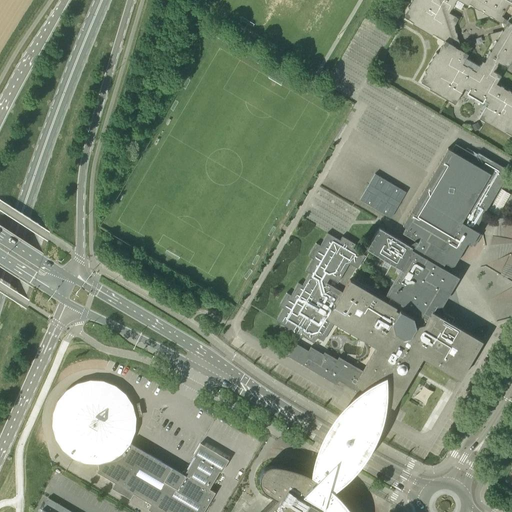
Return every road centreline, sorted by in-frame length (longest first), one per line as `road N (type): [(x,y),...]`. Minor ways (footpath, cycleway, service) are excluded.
road 1 (secondary): [(430,487),(73,279)]
road 2 (secondary): [(65,300),(321,437),(421,504)]
road 3 (primary): [(0,283),(102,0)]
road 4 (primary): [(73,279),(87,145),(131,0)]
road 5 (primary): [(0,456),(65,300)]
road 6 (primary): [(64,0),(0,118)]
